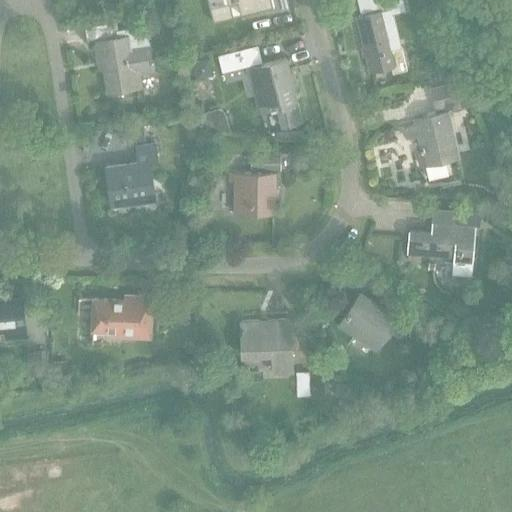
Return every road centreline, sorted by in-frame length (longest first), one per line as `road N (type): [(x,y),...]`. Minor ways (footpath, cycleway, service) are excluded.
road 1 (residential): [(313,0),(347,138),(348,191),(322,237),(281,263),(87,256)]
road 2 (residential): [(39,0),(87,256)]
